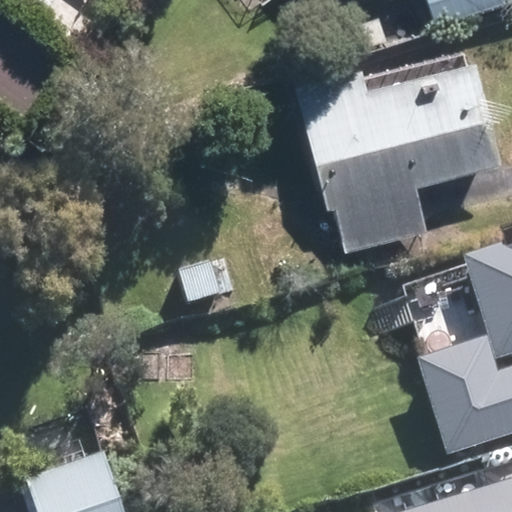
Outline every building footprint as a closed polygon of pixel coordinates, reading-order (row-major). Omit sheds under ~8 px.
[(501,0),(429,0),(436,21),(501,0)] [(459,71),(302,112),(325,202),(483,162),(459,71)] [(511,424),(511,259),(463,275),(487,351),(421,371),(444,446),(511,424)] [(231,263),(162,264),(163,319),(231,318),(231,263)] [(107,511),(93,466),(31,485),(39,511),(107,511)] [(511,511),(511,499),(484,508),(485,511),(511,511)]
